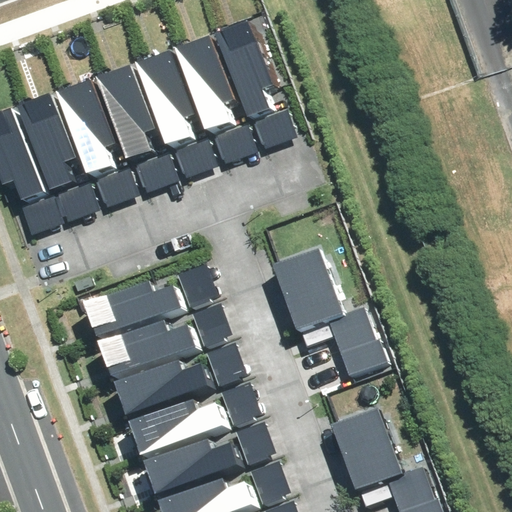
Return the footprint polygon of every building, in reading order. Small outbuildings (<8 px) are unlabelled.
[(272,91),(281,88),(258,25),(226,37),(256,118),(279,109),(272,91)] [(234,107),(243,104),(220,41),(188,53),(217,134),(240,125),(234,107)] [(194,120),(203,116),(180,54),(148,65),(178,146),(201,138),(194,120)] [(155,135),(164,131),(141,69),(109,81),(139,161),(162,153),(155,135)] [(115,148),(124,145),(101,82),(69,94),(99,174),(122,166),(115,148)] [(74,163),(83,160),(60,97),(28,109),(58,189),(81,181),(74,163)] [(297,138),(286,110),(258,120),(268,148),(297,138)] [(0,120),(0,141),(16,185),(25,182),(31,200),(55,192),(25,111),(0,120)] [(258,154),(248,126),(219,136),(230,164),(258,154)] [(219,166),(208,138),(180,149),(190,177),(219,166)] [(180,181),(169,153),(141,164),(151,192),(180,181)] [(139,194),(129,167),(100,177),(111,205),(139,194)] [(98,209),(88,182),(60,192),(70,220),(98,209)] [(57,193),(28,204),(38,232),(67,221),(57,193)] [(328,248),(285,264),(311,331),(338,320),(358,372),(387,361),(366,307),(353,313),(328,248)] [(208,267),(179,277),(190,308),(219,298),(208,267)] [(157,287),(95,309),(106,340),(186,312),(179,291),(161,297),(157,287)] [(226,303),(197,313),(208,344),(237,335),(226,303)] [(175,324),(113,346),(124,376),(204,348),(197,327),(179,334),(175,324)] [(241,345),(213,355),(224,386),(252,376),(241,345)] [(190,365),(128,387),(139,418),(219,390),(212,369),(194,375),(190,365)] [(255,380),(227,390),(237,421),(266,412),(255,380)] [(204,400),(142,423),(153,453),(233,425),(226,404),(208,410),(204,400)] [(387,406),(345,422),(370,489),(398,479),(410,511),(443,511),(426,466),(412,471),(387,406)] [(267,423),(238,433),(249,464),(278,454),(267,423)] [(216,443),(154,465),(165,496),(245,468),(237,447),(219,453),(216,443)] [(282,461),(253,471),(264,502),(292,493),(282,461)] [(231,482),(169,504),(171,511),(242,511),(260,506),(252,485),(234,491),(231,482)] [(303,511),(300,501),(271,511),(303,511)]
